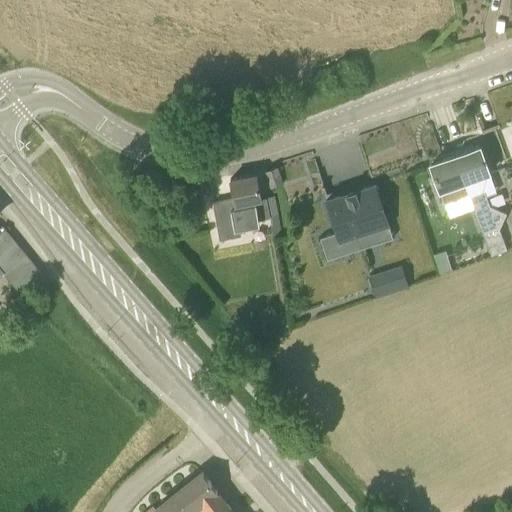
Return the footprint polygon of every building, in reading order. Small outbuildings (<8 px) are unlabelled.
[(493,164),(505,160),(500,147),(506,144),(499,126),(482,132),(493,164)] [(480,147),(455,156),(468,195),(473,208),(490,255),(490,256),(506,251),(498,230),(497,226),(501,216),(487,209),(482,194),(495,189),(480,147)] [(455,156),(431,164),(443,204),(468,195),(455,156)] [(271,188),(281,185),(275,168),(266,171),(271,188)] [(271,219),(266,198),(262,199),(260,191),(256,174),(230,179),(235,201),(213,205),(217,223),(220,240),(241,236),(240,229),(260,225),(259,221),(271,219)] [(337,233),(320,238),(328,260),(362,248),(393,238),(389,225),(375,184),(327,200),(337,233)] [(270,233),(281,232),(279,222),(269,223),(270,233)] [(0,268),(24,297),(46,278),(5,229),(0,233),(0,268)] [(444,250),(434,254),(440,273),(451,270),(444,250)] [(389,271),(395,288),(408,284),(402,267),(389,271)] [(220,511),(229,505),(203,472),(155,508),(154,507),(147,511),(220,511)]
